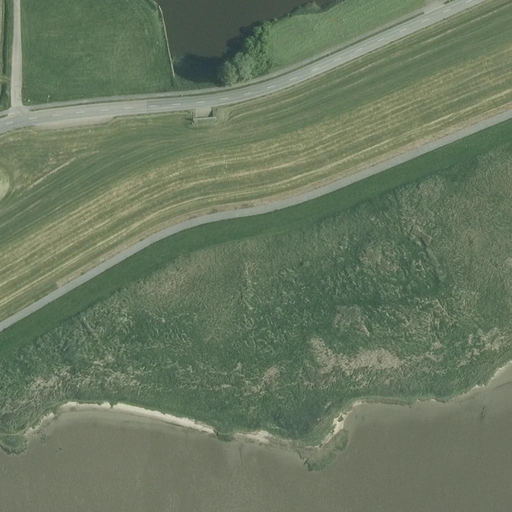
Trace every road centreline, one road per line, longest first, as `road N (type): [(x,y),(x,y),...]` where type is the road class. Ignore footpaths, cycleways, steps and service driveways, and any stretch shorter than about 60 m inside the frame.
road 1 (track): [(511,114),(317,193),(185,225),(0,326)]
road 2 (residential): [(0,127),(248,94),(475,0)]
road 3 (track): [(16,120),(15,0)]
